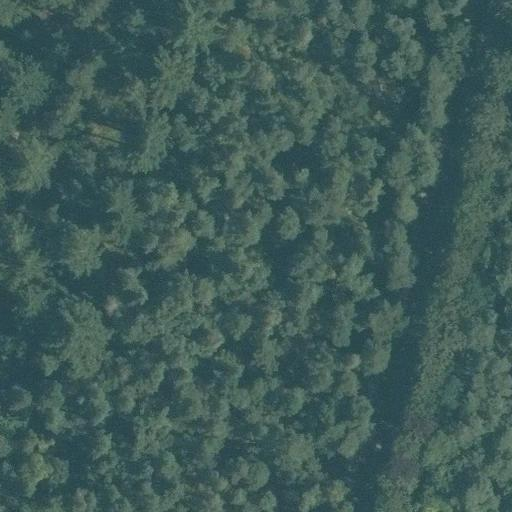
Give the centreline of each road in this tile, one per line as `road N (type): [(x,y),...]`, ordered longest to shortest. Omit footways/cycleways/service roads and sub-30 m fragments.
road 1 (tertiary): [(369,511),(499,0)]
road 2 (unknown): [(0,212),(43,15),(96,0)]
